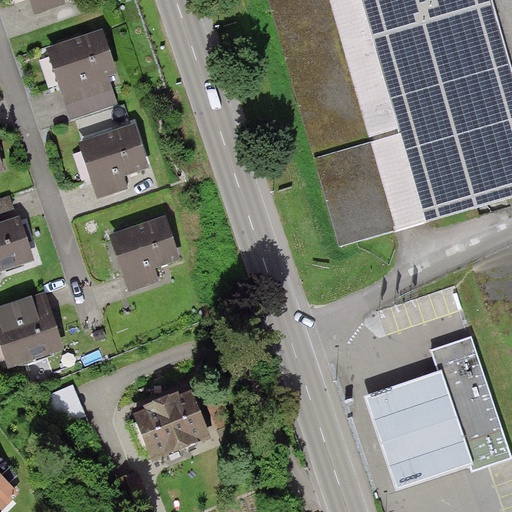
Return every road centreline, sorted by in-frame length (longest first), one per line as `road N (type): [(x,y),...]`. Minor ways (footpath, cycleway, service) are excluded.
road 1 (primary): [(176,0),(348,511)]
road 2 (residential): [(0,52),(92,332)]
